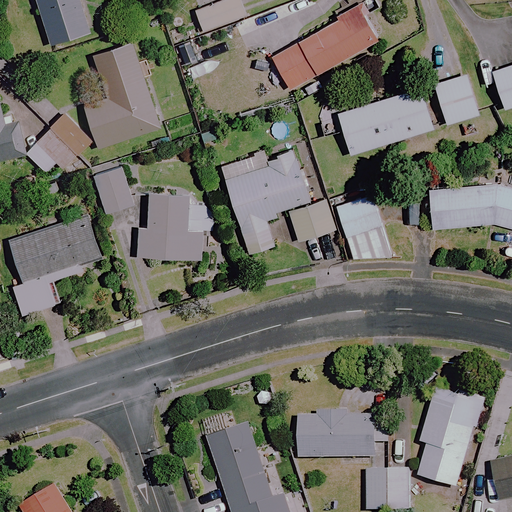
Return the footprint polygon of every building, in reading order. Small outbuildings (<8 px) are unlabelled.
[(78,0),(36,0),(49,46),(89,35),(78,0)] [(198,0),(191,3),(203,32),(247,14),(240,0),(198,0)] [(355,0),(335,11),(339,19),(271,57),(289,90),(379,40),(366,17),(373,13),(365,0),(355,0)] [(133,43),(95,56),(111,101),(84,110),(98,150),(163,128),(133,43)] [(511,64),(491,71),(504,111),(511,108),(511,64)] [(468,72),(433,84),(448,126),(483,114),(468,72)] [(336,114),(348,155),(435,129),(422,88),(336,114)] [(13,111),(3,113),(0,102),(0,160),(19,156),(15,140),(23,139),(19,122),(16,122),(13,111)] [(63,114),(27,153),(48,172),(56,163),(65,171),(92,141),(63,114)] [(313,202),(295,148),(223,172),(250,254),(275,246),(265,216),(288,208),(299,242),(336,230),(325,198),(313,202)] [(123,171),(95,179),(106,211),(133,202),(123,171)] [(511,187),(493,182),(422,189),(426,229),(490,223),(511,229),(511,187)] [(151,192),(148,228),(136,227),(134,255),(202,261),(205,232),(190,231),(193,195),(151,192)] [(391,251),(373,195),(336,206),(354,262),(391,251)] [(23,282),(43,277),(98,260),(84,215),(10,239),(23,282)] [(43,277),(23,282),(13,285),(22,315),(52,306),(43,277)] [(481,398),(436,387),(423,443),(428,444),(420,477),(461,486),(481,398)] [(319,410),(319,416),(299,416),(300,457),(378,456),(377,444),(393,444),(392,415),(375,415),(354,415),(354,409),(319,410)] [(267,473),(250,422),(208,436),(233,511),(292,511),(286,493),(280,496),(272,471),(267,473)] [(505,499),(511,496),(511,458),(496,462),(505,499)] [(408,511),(410,469),(369,467),(367,511),(391,511),(408,511)] [(25,511),(79,511),(60,482),(21,506),(25,511)]
